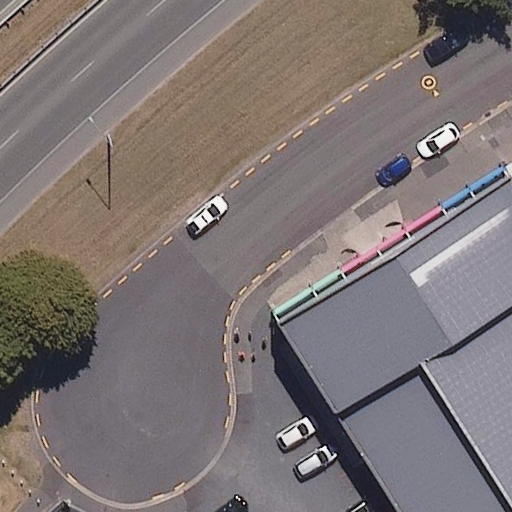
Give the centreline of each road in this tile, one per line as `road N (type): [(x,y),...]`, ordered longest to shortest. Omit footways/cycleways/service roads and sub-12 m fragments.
road 1 (residential): [(511,44),(231,235),(175,304),(138,404)]
road 2 (motorway): [(162,0),(0,147)]
